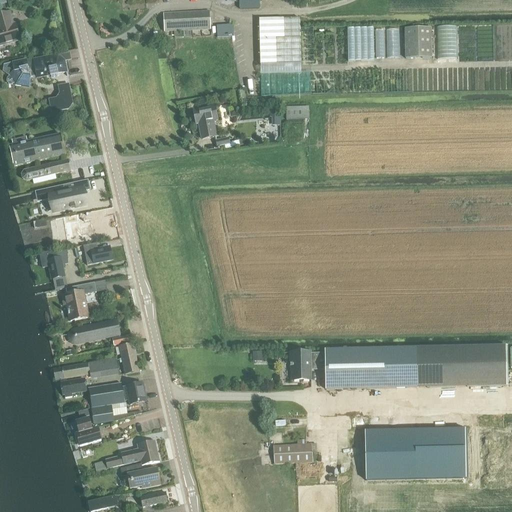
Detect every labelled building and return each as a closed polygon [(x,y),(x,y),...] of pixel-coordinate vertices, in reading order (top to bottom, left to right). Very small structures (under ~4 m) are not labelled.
[(259,9),(258,0),(240,0),(241,9),(259,9)] [(165,32),(210,30),(209,11),(164,14),(165,32)] [(0,46),(20,41),(15,24),(13,24),(10,12),(0,15),(0,46)] [(260,64),(301,63),(300,19),(259,20),(260,64)] [(217,38),(231,37),(230,26),(217,26),(217,38)] [(406,59),(431,58),(431,28),(405,29),(406,59)] [(58,56),(45,58),(48,75),(48,77),(57,76),(56,73),(66,71),(64,63),(64,60),(63,60),(58,56)] [(4,65),(3,69),(9,74),(10,75),(7,77),(6,81),(8,84),(12,85),(15,83),(16,85),(29,87),(30,79),(30,77),(37,75),(37,77),(48,75),(45,58),(43,58),(34,60),(4,65)] [(60,94),(57,99),(50,101),(52,113),(69,109),(73,104),(69,85),(59,87),(60,94)] [(200,132),(202,140),(216,137),(214,129),(212,121),(217,120),(215,107),(193,112),(195,119),(198,118),(201,132),(200,132)] [(279,113),(279,107),(271,107),(271,116),(273,116),(273,124),(281,124),(281,113),(279,113)] [(286,120),(309,119),(308,107),(286,108),(286,120)] [(13,167),(65,155),(60,135),(27,142),(26,138),(11,141),(12,146),(9,146),(13,167)] [(217,147),(230,144),(228,138),(216,141),(217,147)] [(31,170),(23,172),(21,175),(22,179),(26,182),(33,180),(34,184),(57,178),(56,174),(58,174),(69,171),(70,171),(71,171),(68,161),(31,170)] [(88,181),(35,192),(35,193),(44,191),(47,201),(51,200),(54,212),(70,208),(70,209),(71,209),(71,208),(75,207),(75,208),(76,208),(75,207),(85,205),(81,190),(79,190),(78,184),(89,181),(88,181)] [(77,215),(62,218),(66,241),(94,236),(91,219),(84,220),(83,218),(77,219),(77,215)] [(97,244),(83,247),(85,252),(87,266),(113,261),(110,247),(98,250),(97,244)] [(40,255),(41,262),(43,269),(49,267),(52,280),(53,279),(54,285),(66,283),(65,277),(59,251),(49,253),(40,255)] [(96,293),(95,283),(66,289),(67,294),(62,296),(64,306),(67,305),(70,322),(89,318),(85,295),(96,293)] [(72,343),(75,344),(79,344),(120,335),(117,322),(75,330),(72,331),(71,333),(70,334),(69,335),(69,336),(69,339),(69,340),(70,342),(72,343)] [(114,340),(112,340),(114,346),(116,346),(133,342),(131,336),(114,340)] [(125,375),(139,372),(133,344),(119,347),(122,359),(120,360),(120,364),(123,363),(125,375)] [(506,346),(415,348),(325,350),(325,353),(310,354),(310,353),(291,353),(292,380),(311,380),(311,370),(326,370),(326,390),(416,388),(507,386),(506,346)] [(263,362),(263,352),(253,352),(253,362),(263,362)] [(86,364),(62,368),(64,380),(89,376),(86,364)] [(89,389),(86,389),(84,380),(63,384),(63,380),(64,380),(62,368),(54,370),(56,384),(62,384),(64,396),(65,396),(65,398),(72,397),(72,395),(89,392),(90,392),(89,389)] [(130,406),(147,402),(143,383),(122,387),(122,384),(89,389),(90,392),(89,392),(92,409),(111,406),(125,403),(125,402),(129,401),(130,406)] [(114,422),(111,406),(92,409),(94,426),(114,422)] [(79,447),(102,440),(99,428),(92,430),(89,419),(76,422),(79,434),(76,435),(79,447)] [(451,429),(351,431),(352,481),(452,479),(451,429)] [(313,463),(312,444),(306,444),(305,440),(299,440),(300,445),(273,446),(274,465),(313,463)] [(142,465),(141,465),(141,467),(160,462),(155,441),(137,445),(139,450),(121,454),(122,456),(106,460),(106,462),(95,465),(96,472),(141,462),(142,465)] [(142,472),(141,467),(141,465),(121,469),(122,477),(128,476),(131,489),(142,487),(142,489),(160,486),(157,469),(142,472)] [(143,508),(167,503),(165,493),(141,498),(143,508)] [(116,497),(88,503),(90,511),(98,511),(119,507),(116,497)]
